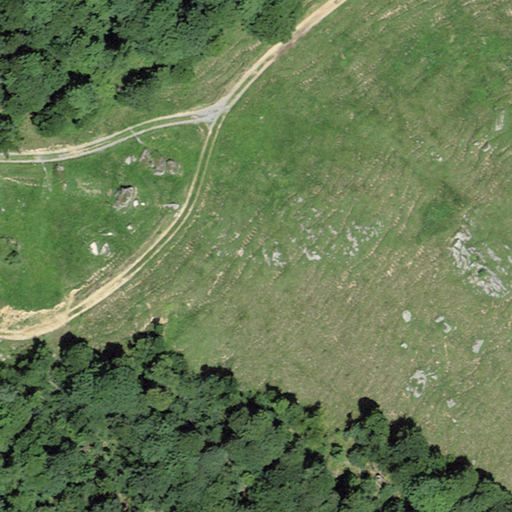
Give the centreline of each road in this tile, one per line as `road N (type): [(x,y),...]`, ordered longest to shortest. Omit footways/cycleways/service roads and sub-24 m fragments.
road 1 (track): [(342,0),(234,94),(218,118),(186,218),(133,268),(53,323),(0,328)]
road 2 (track): [(218,118),(70,154),(0,157)]
